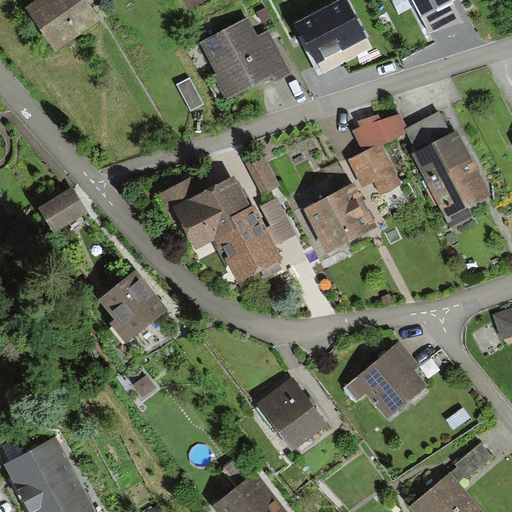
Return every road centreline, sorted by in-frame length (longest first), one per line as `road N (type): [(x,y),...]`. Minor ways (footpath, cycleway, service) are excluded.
road 1 (residential): [(95,190),(133,167),(511,46)]
road 2 (residential): [(441,309),(295,329),(203,297),(95,190)]
road 3 (residential): [(95,190),(0,80)]
road 4 (residential): [(441,309),(448,334),(511,419)]
